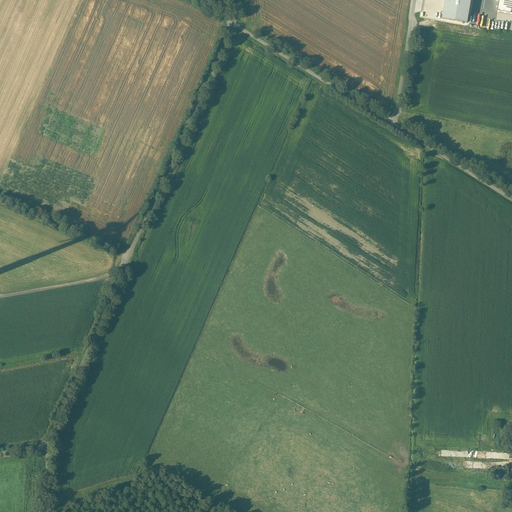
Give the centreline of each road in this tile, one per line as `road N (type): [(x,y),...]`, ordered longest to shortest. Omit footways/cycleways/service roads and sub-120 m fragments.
road 1 (unclassified): [(231,22),(46,445)]
road 2 (unclassified): [(231,22),(393,125)]
road 3 (unclassified): [(393,125),(511,196)]
road 4 (unclassified): [(413,0),(393,125)]
road 5 (track): [(121,274),(0,296)]
